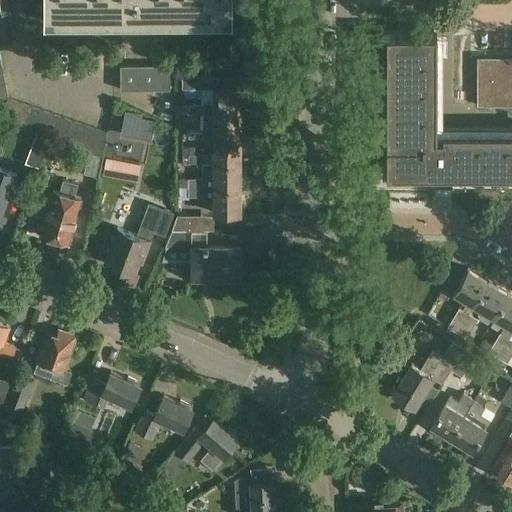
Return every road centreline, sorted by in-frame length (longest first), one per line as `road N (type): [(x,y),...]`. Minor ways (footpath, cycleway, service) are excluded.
road 1 (residential): [(310,406),(170,339),(0,274)]
road 2 (residential): [(312,227),(314,0)]
road 3 (residential): [(312,227),(462,226),(511,255)]
road 4 (residential): [(482,511),(310,406)]
road 5 (residential): [(310,406),(312,227)]
